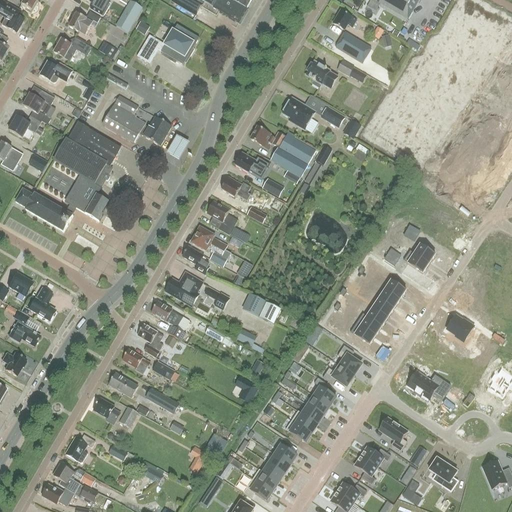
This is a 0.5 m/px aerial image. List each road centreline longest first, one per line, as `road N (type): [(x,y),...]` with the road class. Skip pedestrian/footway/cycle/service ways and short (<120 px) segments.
road 1 (unclassified): [(17,511),(325,0)]
road 2 (secondary): [(102,302),(128,283),(199,165),(227,83),(274,0)]
road 3 (residential): [(376,390),(493,219)]
road 4 (secondary): [(0,461),(102,302)]
road 5 (residential): [(294,511),(376,390)]
road 6 (unclassified): [(102,302),(87,284),(0,232)]
road 7 (unclassified): [(0,106),(61,0)]
